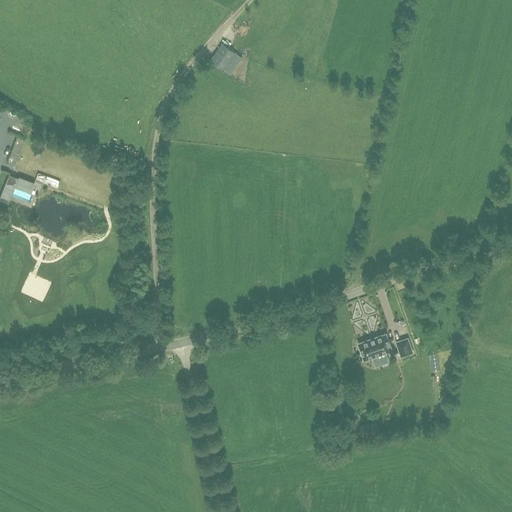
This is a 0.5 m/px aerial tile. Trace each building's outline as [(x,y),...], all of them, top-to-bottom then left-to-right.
[(222,44),(210,60),(223,70),(235,53),(222,44)] [(33,184),(18,178),(17,181),(16,184),(31,190),(33,184)] [(386,334),(358,343),(364,359),(391,350),(386,334)] [(395,342),(401,357),(413,353),(408,337),(395,342)] [(379,368),(391,365),(388,353),(376,356),(379,368)] [(359,427),(361,437),(379,434),(377,424),(359,427)] [(353,441),(352,427),(345,427),(346,437),(340,438),(340,442),(353,441)]
